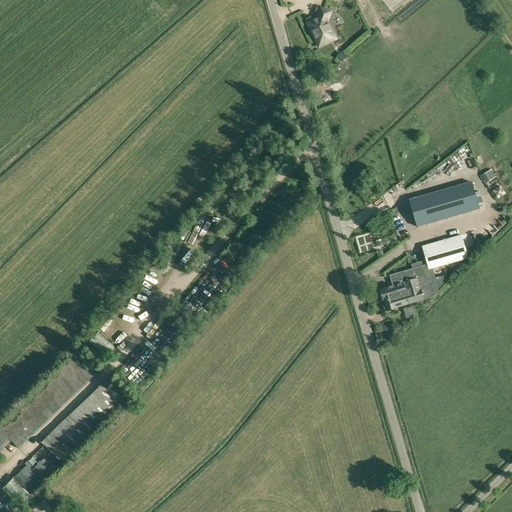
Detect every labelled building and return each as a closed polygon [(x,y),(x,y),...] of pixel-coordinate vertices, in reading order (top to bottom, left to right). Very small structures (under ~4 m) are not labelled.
[(318,19),(308,23),(319,47),(335,39),(330,28),(327,22),(330,12),(321,9),(318,19)] [(493,178),(500,173),(497,169),(490,174),(493,178)] [(471,182),(409,200),(417,227),(479,209),(471,182)] [(500,185),(493,191),(498,198),(505,193),(500,185)] [(491,223),(479,233),(483,237),(495,228),(491,223)] [(390,275),(392,285),(380,289),(383,301),(384,301),(398,296),(397,293),(427,284),(435,282),(431,269),(469,259),(461,235),(422,246),(427,264),(390,275)] [(148,279),(140,286),(143,290),(152,282),(148,279)] [(435,282),(427,284),(397,293),(398,296),(384,301),(387,311),(396,308),(396,307),(431,297),(438,293),(435,282)] [(414,306),(405,309),(407,319),(417,316),(414,306)] [(137,310),(131,312),(134,321),(139,319),(137,310)] [(116,348),(98,332),(88,343),(106,359),(116,348)] [(0,447),(9,438),(18,448),(99,371),(78,349),(0,426),(0,447)] [(106,380),(41,443),(63,465),(128,402),(106,380)] [(0,511),(16,511),(38,492),(34,488),(56,468),(46,457),(41,462),(40,461),(37,464),(38,465),(32,470),(27,465),(15,477),(14,477),(4,488),(13,497),(3,506),(0,502),(0,511)]
